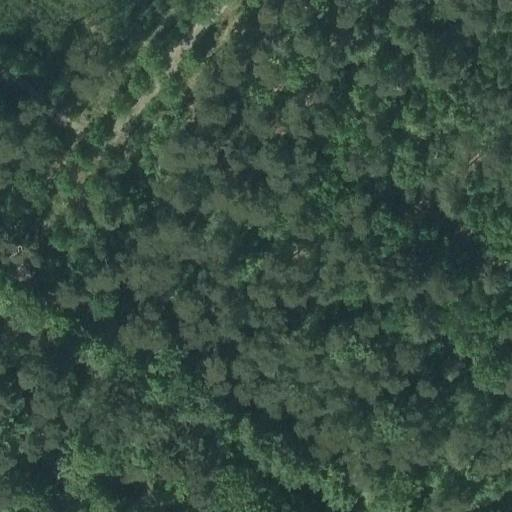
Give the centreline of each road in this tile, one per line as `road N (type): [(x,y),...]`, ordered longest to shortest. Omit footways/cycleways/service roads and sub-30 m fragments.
road 1 (secondary): [(412,511),(0,273)]
road 2 (track): [(113,137),(347,235),(511,361)]
road 3 (track): [(225,0),(113,137)]
road 4 (track): [(113,137),(18,249)]
road 5 (track): [(0,84),(113,137)]
